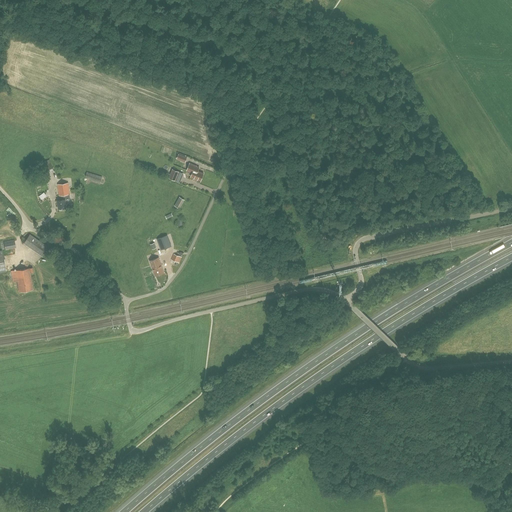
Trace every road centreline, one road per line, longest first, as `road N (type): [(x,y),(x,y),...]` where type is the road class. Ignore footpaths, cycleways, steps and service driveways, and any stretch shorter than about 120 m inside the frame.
road 1 (motorway): [(511,242),(366,327),(124,511)]
road 2 (motorway): [(144,511),(364,344),(511,259)]
road 3 (unclassified): [(346,300),(360,286),(355,248),(363,239),(511,209)]
road 4 (unclassified): [(125,300),(171,279),(229,166)]
road 5 (unclassified): [(125,300),(68,246),(36,233),(0,190)]
road 6 (unclassified): [(210,310),(309,289),(346,300)]
road 7 (unclassified): [(395,348),(432,369),(511,361)]
